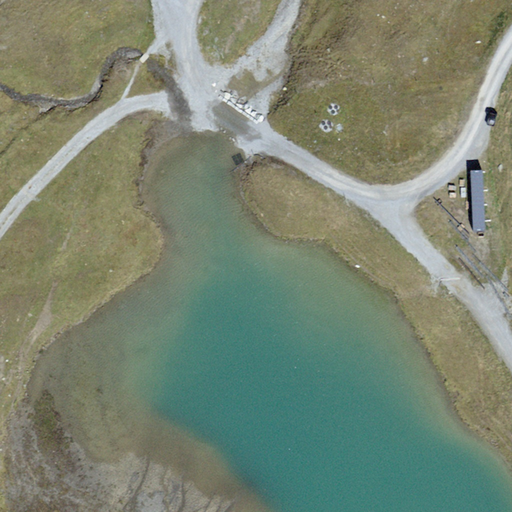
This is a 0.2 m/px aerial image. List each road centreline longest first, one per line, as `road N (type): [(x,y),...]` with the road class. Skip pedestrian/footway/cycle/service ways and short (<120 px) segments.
road 1 (track): [(205,95),(235,125),(368,197),(386,199),(397,222),(511,351)]
road 2 (track): [(511,44),(459,150),(424,183),(386,199)]
road 3 (track): [(93,127),(0,229)]
